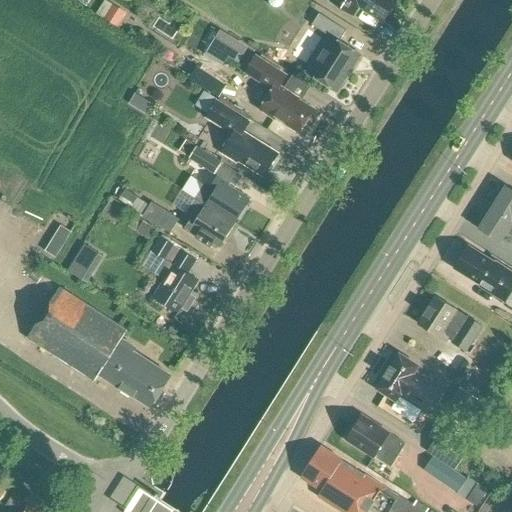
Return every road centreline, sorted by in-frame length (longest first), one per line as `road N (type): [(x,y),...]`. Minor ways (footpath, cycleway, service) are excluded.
road 1 (unclassified): [(122,490),(431,0)]
road 2 (primary): [(310,389),(511,73)]
road 3 (primary): [(310,389),(300,391),(226,511)]
road 4 (unclassified): [(0,411),(122,490)]
road 5 (primary): [(254,511),(313,399),(310,389)]
